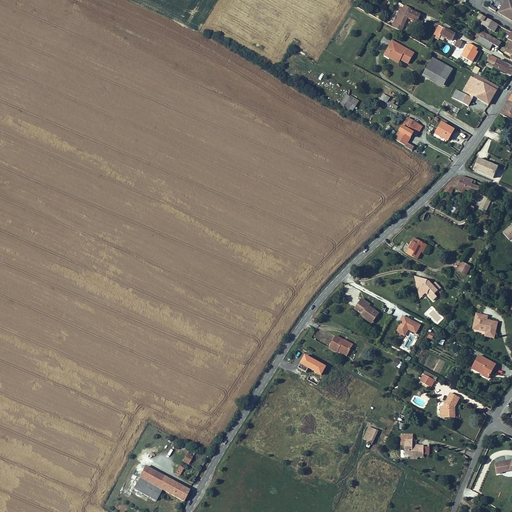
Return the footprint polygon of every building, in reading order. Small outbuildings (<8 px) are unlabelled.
[(511,0),(509,0),(502,12),(506,14),(504,17),(511,21),(511,0)] [(403,26),(408,17),(417,21),(420,15),(410,11),(409,8),(405,6),(404,7),(406,8),(402,15),(398,14),(394,22),(403,26)] [(481,25),(494,32),(498,25),(480,15),(478,19),(483,22),(481,25)] [(451,41),(455,34),(439,25),(434,36),(439,38),(441,35),(451,41)] [(486,41),(490,43),(493,38),(483,33),(479,34),(478,36),(480,37),(486,41)] [(486,41),(480,37),(477,42),(483,46),(486,41)] [(498,47),(501,43),(493,38),(490,43),(492,44),(498,47)] [(392,39),(386,49),(390,51),(389,54),(396,57),(397,55),(400,57),(408,61),(414,51),(406,46),(405,48),(399,45),(400,43),(392,39)] [(486,41),(483,46),(489,50),(492,44),(490,43),(486,41)] [(459,60),(470,66),(479,49),(468,43),(459,60)] [(398,61),(400,57),(397,55),(396,57),(389,54),(390,51),(386,49),(384,53),(398,61)] [(497,59),(489,55),(488,57),(489,57),(488,59),(489,60),(488,62),(494,65),(493,67),(511,76),(511,73),(511,67),(496,60),(497,59)] [(433,57),(423,74),(436,82),(446,64),(433,57)] [(473,75),(496,88),(498,86),(474,73),(473,75)] [(497,89),(496,88),(473,75),(471,74),(461,91),(472,97),(474,94),(488,103),(495,91),(496,91),(497,89)] [(468,104),(472,97),(461,91),(456,88),(452,96),(468,104)] [(383,94),(380,99),(396,109),(398,107),(393,104),(388,101),(389,98),(383,94)] [(343,107),(351,112),(358,101),(350,96),(343,107)] [(511,99),(509,98),(501,111),(511,116),(511,99)] [(407,116),(395,136),(405,142),(404,143),(412,148),(414,144),(407,140),(413,130),(418,122),(407,116)] [(451,126),(441,120),(434,131),(446,138),(449,134),(447,133),(451,126)] [(418,122),(413,130),(417,133),(422,124),(418,122)] [(492,176),(497,165),(478,157),(473,168),(492,176)] [(456,185),(458,185),(476,192),(478,187),(478,186),(473,184),(469,183),(471,179),(461,175),(458,175),(456,176),(448,184),(452,186),(455,187),(456,185)] [(443,189),(450,192),(452,186),(448,184),(443,189)] [(455,216),(458,210),(452,206),(449,212),(455,216)] [(511,224),(503,233),(509,240),(511,239),(511,237),(511,224)] [(410,241),(412,242),(409,248),(406,253),(417,258),(420,252),(424,244),(412,238),(410,241)] [(466,254),(463,262),(470,265),(474,258),(466,254)] [(466,275),(470,267),(461,262),(457,270),(466,275)] [(431,283),(428,279),(421,277),(416,281),(418,290),(425,291),(427,291),(432,298),(436,295),(434,292),(440,286),(435,280),(431,283)] [(368,303),(370,301),(362,296),(355,306),(362,312),(363,311),(373,318),(379,310),(374,307),(373,309),(367,305),(368,303)] [(372,320),(373,318),(363,311),(362,312),(361,313),(372,320)] [(473,324),(479,326),(481,329),(485,331),(487,335),(493,337),(497,321),(489,319),(488,321),(486,320),(486,318),(487,315),(477,312),(476,316),(475,316),(473,324)] [(419,324),(402,314),(398,321),(400,322),(395,331),(403,336),(407,329),(414,333),(419,324)] [(429,332),(427,338),(433,340),(435,334),(429,332)] [(344,339),(336,334),(330,346),(338,351),(339,349),(340,347),(348,352),(353,343),(346,339),(346,340),(345,341),(343,340),(344,339)] [(473,364),(484,369),(483,371),(482,372),(488,375),(495,362),(479,353),(473,364)] [(326,367),(304,355),(299,365),(321,376),(326,367)] [(431,378),(422,373),(419,380),(428,385),(431,378)] [(443,403),(443,408),(443,414),(452,414),(451,406),(452,405),(453,405),(458,396),(449,391),(443,403)] [(453,416),(453,405),(452,405),(451,406),(452,414),(443,414),(443,408),(439,409),(439,416),(453,416)] [(412,434),(400,434),(400,449),(404,449),(404,457),(422,457),(422,446),(412,446),(412,434)] [(192,457),(188,455),(189,453),(187,452),(183,460),(188,463),(192,457)] [(511,458),(500,461),(499,461),(494,462),(496,473),(502,472),(502,471),(510,469),(511,469),(511,458)] [(145,465),(139,475),(144,478),(150,467),(145,465)] [(174,474),(179,476),(183,469),(179,466),(174,474)] [(150,467),(144,478),(156,484),(150,495),(156,499),(162,488),(183,499),(189,488),(150,467)] [(150,495),(156,484),(144,478),(139,475),(133,486),(150,495)]
